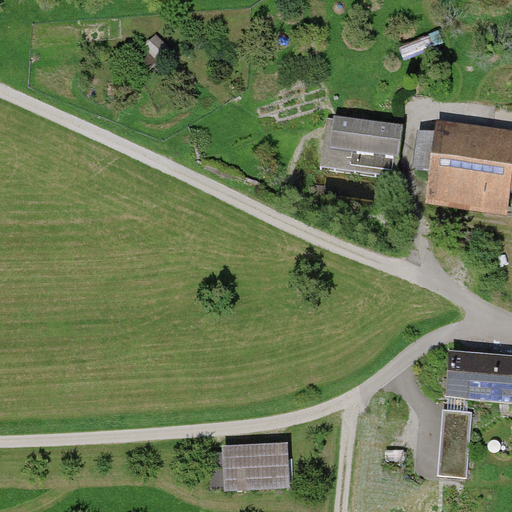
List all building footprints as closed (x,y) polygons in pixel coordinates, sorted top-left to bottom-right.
[(398,176),(404,131),(334,122),(330,155),(337,155),(336,168),(398,176)] [(435,174),(430,205),(508,216),(511,193),(511,148),(421,136),(416,171),(435,174)] [(511,366),(453,362),(450,400),(511,405),(511,366)] [(472,417),(444,415),(439,479),(468,481),(472,417)] [(212,492),(289,487),(288,453),(211,458),(212,492)]
